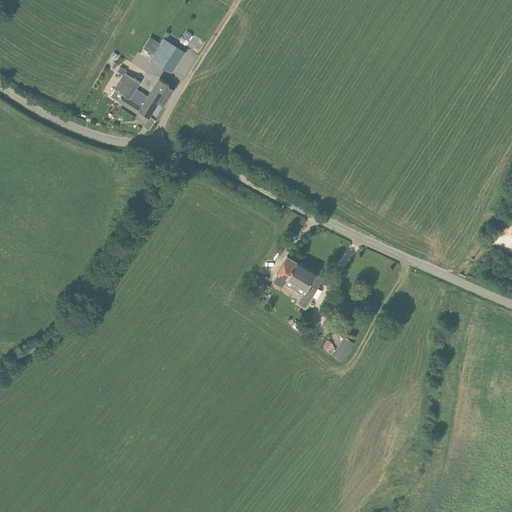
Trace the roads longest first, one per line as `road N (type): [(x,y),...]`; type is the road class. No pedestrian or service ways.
road 1 (unclassified): [(511,304),(198,156),(90,135),(0,87)]
road 2 (track): [(0,374),(74,316),(104,277),(173,148)]
road 3 (track): [(238,0),(150,144)]
